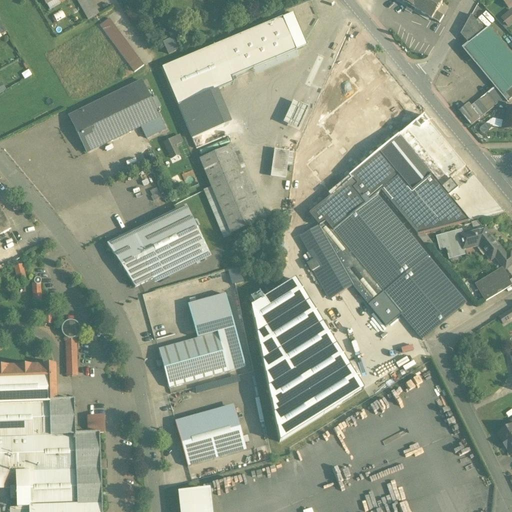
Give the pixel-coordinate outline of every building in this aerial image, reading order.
[(98,15),(89,0),(75,0),(76,0),(87,21),(98,15)] [(398,0),(415,10),(432,20),(437,13),(444,0),(398,0)] [(511,0),(501,0),(509,9),(511,6),(511,0)] [(508,27),(511,24),(511,11),(502,19),(508,27)] [(443,17),(437,13),(432,20),(439,24),(443,17)] [(293,14),(282,18),(296,51),(307,47),(293,14)] [(471,17),(461,37),(469,45),(484,33),(471,17)] [(282,18),(217,45),(231,78),(296,51),(282,18)] [(143,66),(109,19),(99,26),(134,73),(143,66)] [(511,59),(487,30),(484,33),(469,45),(459,53),(468,63),(471,60),(504,99),(508,104),(511,100),(511,59)] [(172,40),(162,44),(168,55),(177,51),(172,40)] [(162,68),(178,107),(216,91),(233,84),(231,78),(217,45),(162,68)] [(141,82),(68,118),(86,154),(140,128),(146,140),(164,130),(141,82)] [(495,88),(471,109),(468,107),(460,114),(471,126),(504,99),(495,88)] [(216,91),(178,107),(192,140),(230,124),(216,91)] [(293,102),(283,124),(297,131),(307,109),(293,102)] [(511,108),(508,108),(506,123),(503,122),(502,129),(501,129),(501,130),(511,131),(511,108)] [(464,168),(423,118),(379,154),(410,192),(429,177),(436,185),(444,178),(447,182),(449,180),(464,168)] [(164,141),(170,159),(182,155),(178,144),(184,142),(182,135),(164,141)] [(258,224),(227,149),(199,160),(230,235),(258,224)] [(288,153),(274,151),(270,174),(285,176),(288,153)] [(429,177),(410,192),(379,154),(367,163),(372,169),(358,180),(354,175),(349,179),(355,186),(351,190),(364,205),(375,196),(380,192),(416,236),(468,222),(447,197),(456,189),(449,180),(447,182),(444,178),(436,185),(429,177)] [(345,184),(307,215),(317,227),(325,223),(332,231),(364,205),(351,190),(355,186),(349,179),(348,178),(343,182),(345,184)] [(375,196),(364,205),(332,231),(325,223),(317,227),(322,235),(324,234),(326,238),(325,239),(332,251),(334,249),(337,254),(334,255),(339,264),(345,260),(349,267),(343,271),(353,287),(352,288),(384,327),(400,315),(421,340),(465,304),(375,196)] [(186,207),(106,246),(134,289),(208,253),(186,207)] [(0,211),(0,236),(10,231),(0,211)] [(332,251),(325,239),(326,238),(324,234),(322,235),(317,227),(299,238),(312,261),(305,265),(310,273),(311,272),(319,284),(315,286),(325,303),(352,288),(353,287),(343,271),(349,267),(345,260),(339,264),(334,255),(337,254),(334,249),(332,251)] [(505,258),(482,230),(459,236),(458,237),(462,250),(477,245),(490,260),(494,257),(499,263),(500,263),(505,269),(511,262),(511,258),(509,255),(505,258)] [(458,231),(435,238),(438,251),(445,249),(448,261),(449,260),(447,254),(462,250),(458,237),(459,236),(458,231)] [(423,235),(417,237),(424,246),(430,245),(423,235)] [(231,269),(236,285),(245,282),(240,266),(231,269)] [(509,282),(501,269),(474,285),(484,302),(511,287),(511,286),(509,282)] [(294,281),(251,308),(279,443),(362,391),(294,281)] [(197,340),(217,334),(228,373),(245,368),(225,296),(187,306),(197,340)] [(511,309),(503,316),(507,322),(511,318),(511,309)] [(73,322),(70,322),(66,323),(63,325),(61,328),(60,331),(61,334),(63,337),(66,339),(66,340),(69,340),(70,340),(73,340),(76,338),(78,335),(79,331),(79,328),(77,325),(73,322)] [(197,340),(158,350),(169,389),(228,373),(217,334),(197,340)] [(6,368),(0,368),(0,379),(54,377),(53,367),(42,367),(42,368),(29,369),(29,368),(18,368),(18,369),(6,369),(6,368)] [(0,379),(0,403),(55,402),(54,377),(0,379)] [(437,396),(417,406),(436,443),(455,433),(437,396)] [(55,402),(0,403),(0,474),(15,474),(15,488),(10,488),(10,489),(11,500),(16,500),(16,509),(28,508),(28,511),(101,511),(99,434),(89,435),(83,435),(74,427),(73,401),(55,402)] [(235,414),(176,431),(185,460),(243,444),(235,414)] [(102,418),(88,419),(89,435),(99,434),(103,434),(102,418)] [(511,427),(498,436),(511,456),(511,455),(511,427)] [(334,472),(338,484),(357,476),(352,464),(334,472)] [(15,474),(0,474),(0,489),(10,489),(10,488),(15,488),(15,474)] [(205,511),(203,491),(178,494),(180,511),(205,511)]
